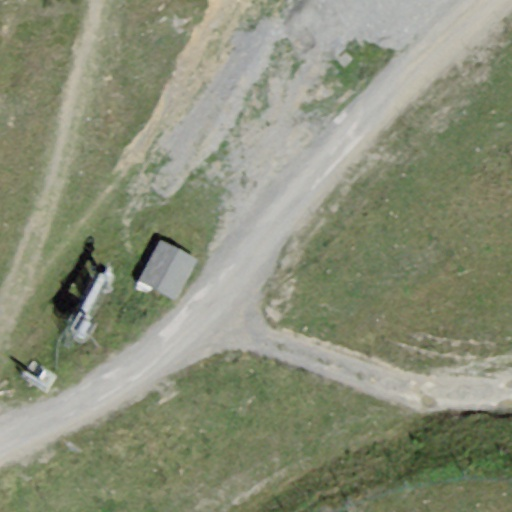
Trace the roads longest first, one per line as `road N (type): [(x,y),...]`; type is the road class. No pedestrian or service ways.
road 1 (track): [(498,0),(249,263)]
road 2 (track): [(104,0),(67,142),(0,332)]
road 3 (track): [(249,263),(135,370),(0,453)]
